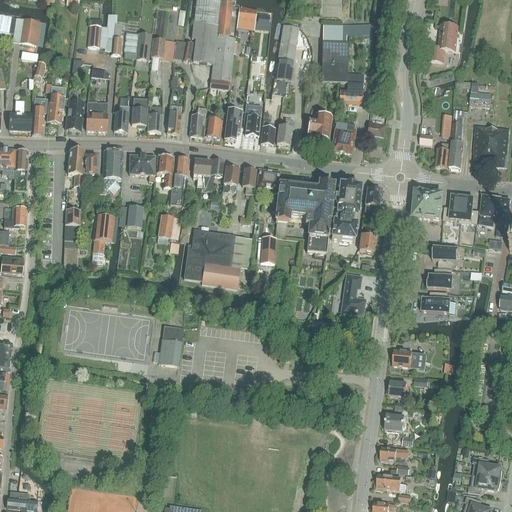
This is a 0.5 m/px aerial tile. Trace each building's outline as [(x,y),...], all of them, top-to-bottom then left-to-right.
[(196,0),(192,41),(196,42),(193,64),(213,66),(211,81),(230,83),(234,40),(228,40),(216,38),(220,4),(220,0),(196,0)] [(220,4),(216,38),(228,40),(232,6),(220,4)] [(254,32),(257,12),(241,8),(239,23),(249,24),(249,31),(254,32)] [(259,16),(258,25),(268,26),(269,17),(259,16)] [(12,44),(33,47),(37,23),(16,20),(12,44)] [(88,49),(99,50),(101,28),(90,27),(88,49)] [(299,30),(283,27),(278,62),(280,62),(276,82),(274,81),(272,96),(288,98),(299,30)] [(323,27),(321,85),(347,86),(347,75),(348,46),(346,46),(347,28),(323,27)] [(426,49),(425,62),(443,65),(445,53),(455,54),(458,29),(441,27),(439,51),(426,49)] [(152,37),(139,35),(135,62),(149,63),(152,37)] [(113,40),(111,58),(119,59),(121,41),(113,40)] [(151,59),(163,61),(165,43),(153,41),(151,59)] [(194,46),(186,44),(182,63),(191,64),(194,46)] [(73,62),(71,79),(81,71),(80,69),(83,67),(84,63),(73,62)] [(34,78),(41,80),(45,68),(38,65),(34,78)] [(340,93),(339,105),(361,106),(362,95),(362,87),(364,87),(364,76),(347,75),(347,86),(346,94),(340,93)] [(178,77),(167,78),(167,87),(178,87),(178,77)] [(211,81),(210,89),(229,91),(230,83),(211,81)] [(63,117),(65,100),(66,90),(51,88),(47,124),(61,126),(62,117),(63,117)] [(470,107),(490,109),(491,97),(471,95),(470,107)] [(65,132),(81,134),(84,106),(74,104),(74,98),(69,98),(65,132)] [(34,105),(33,115),(32,137),(42,138),(44,112),(39,111),(39,106),(40,102),(34,102),(34,105)] [(144,131),(145,130),(145,128),(146,128),(148,104),(139,103),(139,105),(134,104),(133,111),(132,127),(137,128),(137,129),(139,131),(144,131)] [(9,133),(31,134),(31,116),(23,116),(24,104),(16,104),(15,108),(15,115),(9,115),(9,133)] [(108,106),(87,105),(87,110),(86,133),(107,134),(108,106)] [(166,113),(175,114),(176,106),(168,105),(166,113)] [(245,118),(244,127),(246,128),(245,138),(258,139),(261,109),(246,107),(245,118)] [(119,115),(115,115),(114,134),(127,135),(129,109),(120,108),(119,115)] [(162,118),(162,110),(149,109),(148,134),(161,135),(162,118)] [(192,117),(189,139),(203,141),(206,112),(198,110),(197,118),(192,117)] [(167,136),(178,138),(181,115),(169,114),(167,136)] [(238,117),(227,116),(224,142),(235,143),(236,135),(239,136),(242,118),(238,118),(238,117)] [(210,141),(211,140),(220,141),(222,124),(218,123),(219,121),(216,121),(216,123),(215,123),(215,121),(215,119),(214,118),(211,118),(209,117),(208,118),(207,120),(207,122),(206,121),(204,139),(205,140),(206,141),(210,141)] [(307,137),(313,138),(313,140),(328,142),(332,119),(316,117),(315,122),(310,121),(307,137)] [(292,130),(293,122),(286,121),(285,129),(279,129),(277,146),(290,148),(292,130)] [(261,146),(273,147),(275,130),(268,130),(269,123),(263,123),(261,146)] [(367,136),(383,139),(385,127),(369,125),(367,136)] [(452,143),(449,171),(461,172),(464,146),(461,146),(463,127),(453,126),(451,143),(452,143)] [(348,133),(349,129),(345,129),(344,133),(335,131),(331,153),(352,156),(356,134),(348,133)] [(510,133),(476,129),(474,156),(475,156),(474,167),(507,170),(510,133)] [(420,147),(432,148),(433,138),(421,137),(420,147)] [(436,170),(447,171),(450,146),(442,146),(441,152),(438,152),(436,170)] [(0,171),(2,172),(2,176),(6,177),(10,181),(14,181),(15,169),(15,152),(7,152),(7,151),(3,151),(3,152),(0,151),(0,171)] [(14,194),(26,194),(28,153),(16,152),(14,194)] [(82,178),(84,153),(70,153),(68,177),(75,177),(75,181),(74,181),(74,182),(74,188),(82,189),(83,189),(84,178),(82,178)] [(106,193),(116,182),(122,182),(123,154),(104,153),(103,179),(98,179),(98,190),(98,197),(106,197),(106,193)] [(83,177),(90,177),(90,184),(96,184),(96,177),(97,177),(97,158),(84,158),(83,168),(83,177)] [(130,158),(129,177),(149,178),(149,184),(154,184),(154,178),(155,159),(130,158)] [(163,191),(171,192),(174,160),(158,158),(157,167),(156,176),(164,177),(163,191)] [(171,191),(170,208),(181,209),(184,179),(187,180),(189,162),(188,160),(182,160),(181,161),(177,160),(175,178),(174,178),(173,190),(172,191),(171,191)] [(195,162),(193,181),(198,182),(197,190),(202,190),(202,182),(203,182),(203,179),(203,178),(209,179),(211,164),(195,162)] [(202,182),(202,190),(201,192),(212,193),(214,178),(222,179),(224,163),(212,162),(210,177),(209,180),(203,179),(203,182),(202,182)] [(239,171),(226,170),(223,193),(224,195),(227,195),(229,194),(236,195),(237,188),(239,171)] [(274,190),(273,195),(278,195),(278,193),(280,174),(259,171),(257,189),(274,190)] [(246,189),(245,197),(253,198),(256,173),(244,172),(242,189),(246,189)] [(305,228),(309,228),(306,254),(326,256),(334,187),(319,185),(319,191),(280,187),(275,225),(289,226),(289,219),(305,221),(305,228)] [(357,228),(352,227),(352,220),(358,220),(361,190),(340,187),(338,200),(336,199),(335,206),(338,207),(336,225),(333,225),(331,242),(355,244),(357,228)] [(365,207),(373,208),(372,215),(380,216),(381,205),(379,205),(380,198),(381,198),(382,192),(375,191),(375,190),(369,189),(369,191),(367,190),(365,207)] [(442,207),(443,197),(424,196),(424,195),(424,194),(422,192),(419,191),(418,193),(418,194),(417,194),(417,195),(416,195),(413,221),(441,223),(442,214),(442,207)] [(444,210),(443,223),(450,224),(450,222),(460,223),(463,199),(459,199),(452,198),(451,199),(452,199),(450,211),(444,210)] [(477,226),(477,227),(492,230),(492,229),(494,220),(497,220),(496,227),(498,227),(496,239),(503,240),(505,228),(506,229),(511,202),(509,202),(501,201),(501,200),(492,198),(492,199),(484,198),(482,198),(482,199),(483,199),(478,225),(478,226),(477,226)] [(460,223),(459,226),(471,227),(471,226),(477,226),(478,214),(472,213),(473,201),(474,201),(474,200),(473,200),(466,200),(463,199),(460,223)] [(111,208),(102,207),(101,215),(110,216),(111,208)] [(127,229),(141,230),(143,210),(129,209),(127,229)] [(26,210),(12,210),(11,223),(4,223),(3,231),(19,231),(19,229),(25,229),(26,210)] [(66,211),(65,227),(80,228),(81,212),(66,211)] [(114,219),(96,217),(94,242),(105,244),(111,244),(114,219)] [(173,219),(162,217),(158,239),(170,241),(173,219)] [(78,229),(65,228),(64,243),(78,244),(78,229)] [(202,287),(237,292),(240,271),(243,271),(246,240),(194,232),(191,252),(188,252),(184,281),(202,284),(202,287)] [(0,247),(8,248),(9,233),(0,233),(0,247)] [(359,252),(374,255),(376,238),(361,236),(359,252)] [(276,240),(262,239),(260,266),(274,267),(276,240)] [(105,244),(94,242),(92,267),(102,268),(105,244)] [(0,254),(15,256),(16,249),(0,247),(0,254)] [(432,262),(432,263),(433,263),(439,263),(439,270),(451,271),(452,264),(457,265),(458,251),(434,250),(434,249),(433,249),(433,250),(433,257),(433,258),(432,262)] [(1,274),(22,276),(24,260),(2,258),(1,274)] [(77,262),(64,261),(63,272),(77,272),(77,262)] [(428,283),(427,291),(452,293),(453,279),(451,279),(452,273),(435,272),(435,278),(429,278),(429,283),(428,283)] [(347,278),(341,314),(362,318),(364,302),(357,301),(358,300),(356,298),(355,298),(356,290),(359,290),(361,280),(347,278)] [(503,296),(511,296),(511,287),(504,286),(503,296)] [(422,314),(422,315),(449,317),(450,303),(447,303),(447,297),(430,295),(430,302),(423,301),(422,301),(422,302),(423,302),(422,306),(422,307),(422,314)] [(500,302),(499,307),(501,307),(500,312),(511,313),(511,298),(502,297),(501,301),(501,302),(500,302)] [(162,342),(158,367),(179,369),(182,345),(184,331),(164,328),(162,342)] [(0,345),(0,373),(9,374),(12,347),(0,345)] [(411,371),(425,373),(427,358),(413,356),(413,355),(395,353),(393,369),(411,371)] [(0,384),(8,386),(10,377),(0,375),(0,384)] [(414,387),(427,389),(428,382),(415,381),(414,387)] [(0,395),(0,394),(7,395),(8,386),(0,384),(0,395)] [(389,398),(406,400),(407,386),(391,384),(389,398)] [(385,433),(403,435),(405,420),(387,418),(386,424),(385,424),(385,426),(385,430),(385,433)] [(412,449),(413,441),(403,439),(402,448),(412,449)] [(380,463),(395,465),(396,460),(408,461),(409,454),(397,452),(382,450),(380,463)] [(474,466),(473,477),(501,482),(501,479),(502,472),(500,472),(500,469),(487,467),(488,462),(474,459),(473,466),(474,466)] [(398,468),(397,475),(408,476),(409,470),(398,468)] [(501,482),(473,477),(471,489),(469,489),(468,495),(483,497),(484,491),(497,493),(497,491),(499,491),(500,485),(501,482)] [(383,492),(400,494),(405,495),(406,488),(401,488),(401,481),(393,480),(378,478),(378,483),(375,483),(374,493),(383,494),(383,492)] [(8,500),(7,511),(20,511),(36,511),(38,503),(29,502),(29,496),(10,495),(10,501),(8,500)] [(467,505),(464,511),(489,511),(479,509),(481,503),(467,499),(465,505),(467,505)]
